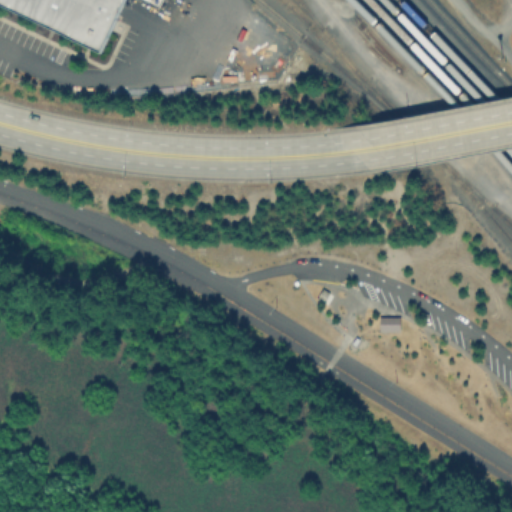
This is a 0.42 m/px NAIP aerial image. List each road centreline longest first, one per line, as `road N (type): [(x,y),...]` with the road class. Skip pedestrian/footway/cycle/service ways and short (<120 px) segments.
road 1 (primary): [(0,123),(180,156),(353,151)]
road 2 (primary): [(353,151),(511,121)]
